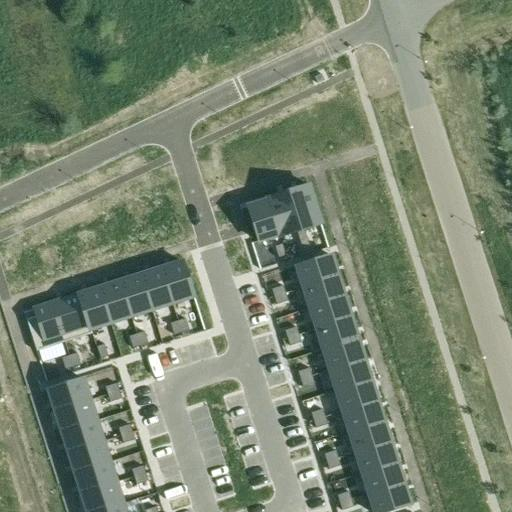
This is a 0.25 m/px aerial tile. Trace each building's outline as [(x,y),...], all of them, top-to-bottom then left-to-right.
[(308,186),(288,192),(300,231),(304,230),(321,225),(308,186)] [(288,192),(269,199),(281,237),(297,232),(300,231),(288,192)] [(268,201),(248,208),(259,242),(279,236),(280,238),(281,237),(269,199),(268,199),(268,201)] [(300,231),(297,233),(300,244),(308,242),(304,230),(300,231)] [(308,242),(300,244),(304,256),(312,253),(308,242)] [(282,245),(274,248),(278,259),(286,257),(282,245)] [(331,256),(297,267),(303,289),(338,278),(331,256)] [(183,263),(161,270),(172,304),(194,297),(183,263)] [(161,270),(141,276),(151,311),(172,304),(161,270)] [(141,276),(120,283),(131,317),(151,311),(141,276)] [(338,278),(303,289),(310,309),(344,298),(338,278)] [(120,283),(99,289),(110,324),(131,317),(120,283)] [(283,287),(272,290),(274,298),(286,294),(283,287)] [(99,289),(79,296),(91,335),(92,334),(91,330),(110,324),(99,289)] [(286,294),(274,298),(276,306),(288,302),(286,294)] [(79,296),(52,304),(65,343),(91,335),(79,296)] [(344,298),(310,309),(317,330),(351,319),(344,298)] [(36,317),(26,320),(36,352),(65,343),(52,304),(34,310),(36,317)] [(185,319),(178,322),(181,333),(189,331),(185,319)] [(351,319),(317,330),(323,350),(357,339),(351,319)] [(178,322),(170,324),(174,336),(181,333),(178,322)] [(296,328),(285,332),(287,339),(299,336),(296,328)] [(144,332),(136,335),(140,346),(148,344),(144,332)] [(136,335),(129,337),(133,349),(140,346),(136,335)] [(299,336),(287,339),(290,347),(301,343),(299,336)] [(357,339),(323,350),(330,371),(364,360),(357,339)] [(104,345),(96,348),(100,359),(108,357),(104,345)] [(77,354),(69,356),(73,368),(80,365),(77,354)] [(69,356),(61,359),(65,370),(73,368),(69,356)] [(364,360),(330,371),(336,392),(370,381),(364,360)] [(309,369),(298,373),(300,380),(312,377),(309,369)] [(312,377),(300,380),(303,388),(314,384),(312,377)] [(83,379),(49,390),(56,412),(90,401),(83,379)] [(370,381),(336,392),(343,412),(377,401),(370,381)] [(117,384),(105,388),(108,395),(119,392),(117,384)] [(119,392),(108,395),(110,403),(122,399),(119,392)] [(90,401),(56,412),(62,433),(96,422),(90,401)] [(377,401),(343,412),(349,433),(384,422),(377,401)] [(323,410),(311,414),(313,421),(325,418),(323,410)] [(325,418),(313,421),(316,429),(327,425),(325,418)] [(96,422),(62,433),(69,453),(103,442),(96,422)] [(384,422),(349,433),(356,453),(390,442),(384,422)] [(130,425),(118,429),(121,437),(132,433),(130,425)] [(132,433),(121,437),(123,444),(135,441),(132,433)] [(103,442),(69,453),(75,474),(109,463),(103,442)] [(390,442),(356,453),(362,474),(397,463),(390,442)] [(335,451),(324,455),(326,463),(338,459),(335,451)] [(338,459),(326,463),(329,470),(340,467),(338,459)] [(109,463),(75,474),(82,494),(116,483),(109,463)] [(397,463),(362,474),(369,494),(403,484),(397,463)] [(143,467),(132,470),(134,478),(146,474),(143,467)] [(146,474),(134,478),(136,486),(148,482),(146,474)] [(116,483),(82,494),(87,511),(97,511),(123,504),(116,483)] [(403,484),(369,494),(374,511),(388,511),(410,505),(403,484)] [(349,492),(337,496),(340,504),(351,500),(349,492)] [(351,500),(340,504),(342,511),(354,508),(351,500)]
